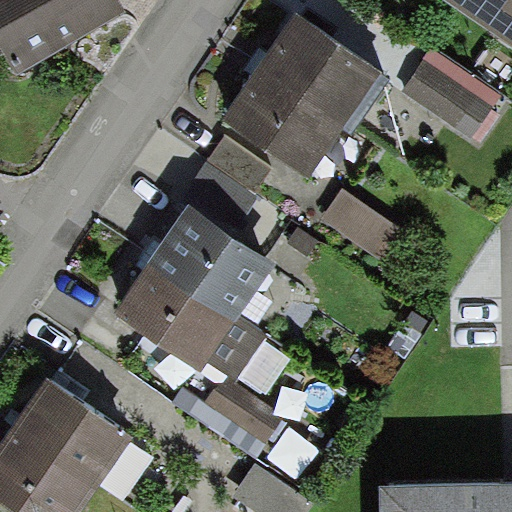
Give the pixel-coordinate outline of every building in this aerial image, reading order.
[(130,3),(128,0),(0,0),(0,34),(20,67),(130,3)] [(300,0),(297,0),(261,52),(345,109),(353,115),(390,61),(300,0)] [(511,0),(478,0),(511,23),(511,0)] [(311,159),(345,109),(261,52),(227,102),(311,159)] [(489,101),(422,55),(403,82),(470,129),(489,101)] [(226,132),(210,154),(253,185),(269,162),(226,132)] [(409,227),(344,184),(323,216),(388,259),(409,227)] [(190,186),(149,246),(236,305),(277,244),(190,186)] [(149,246),(115,295),(201,355),(204,350),(238,373),(269,328),(236,305),(149,246)] [(46,363),(12,415),(100,472),(134,419),(46,363)] [(282,413),(221,372),(205,396),(266,436),(282,413)] [(0,485),(41,511),(73,511),(100,472),(12,415),(0,433),(0,485)] [(280,511),(299,484),(244,448),(225,477),(279,511),(280,511)] [(511,511),(511,456),(376,459),(377,511),(511,511)]
